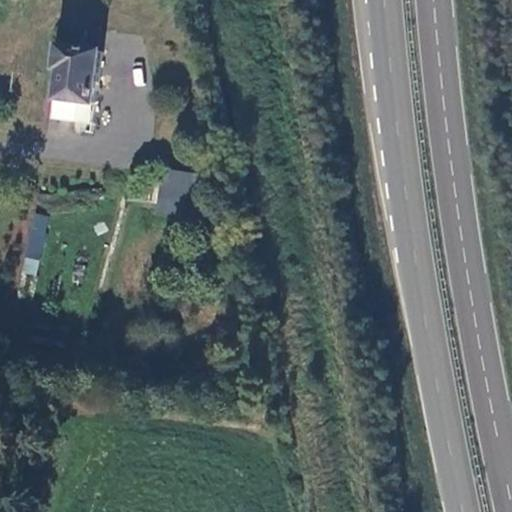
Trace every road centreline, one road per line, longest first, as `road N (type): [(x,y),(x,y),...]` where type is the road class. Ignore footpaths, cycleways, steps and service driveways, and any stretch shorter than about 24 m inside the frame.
road 1 (trunk): [(511,506),(455,203),(434,0)]
road 2 (trunk): [(408,212),(464,511)]
road 3 (trunk): [(365,0),(408,212)]
road 4 (trunk): [(384,0),(408,212)]
